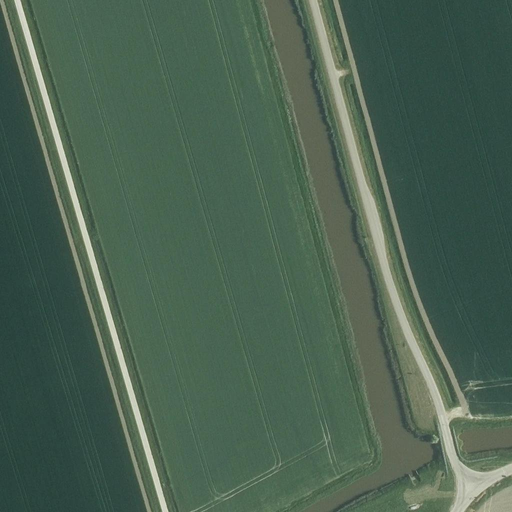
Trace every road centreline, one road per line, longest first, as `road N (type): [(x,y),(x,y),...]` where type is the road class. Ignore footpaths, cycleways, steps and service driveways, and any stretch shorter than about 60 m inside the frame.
road 1 (track): [(15,0),(164,511)]
road 2 (unclassified): [(473,488),(451,454),(384,266),(312,0)]
